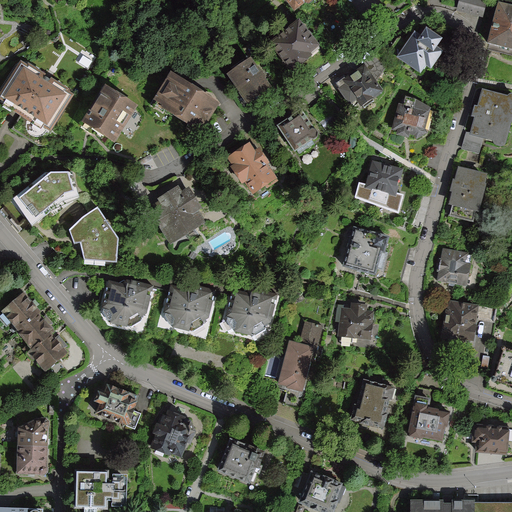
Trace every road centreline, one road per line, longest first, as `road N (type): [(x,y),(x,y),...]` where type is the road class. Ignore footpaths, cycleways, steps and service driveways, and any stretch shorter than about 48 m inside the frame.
road 1 (residential): [(227,138),(400,14),(449,13),(467,31),(472,77),(419,266),(419,324),(443,370),(473,393),(511,407)]
road 2 (residential): [(511,471),(428,482),(399,477),(106,354)]
road 3 (residential): [(106,354),(64,406),(62,511)]
road 4 (residential): [(106,354),(0,231)]
